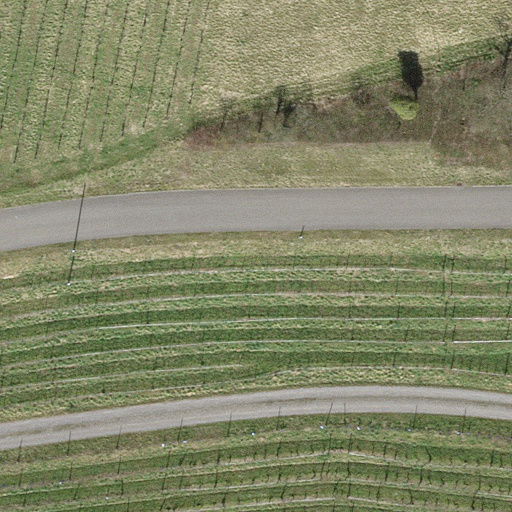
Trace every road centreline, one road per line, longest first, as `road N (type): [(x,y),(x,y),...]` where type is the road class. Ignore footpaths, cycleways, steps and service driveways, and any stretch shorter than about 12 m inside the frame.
road 1 (track): [(511,403),(369,394),(0,438)]
road 2 (unclassified): [(511,206),(60,220),(0,232)]
